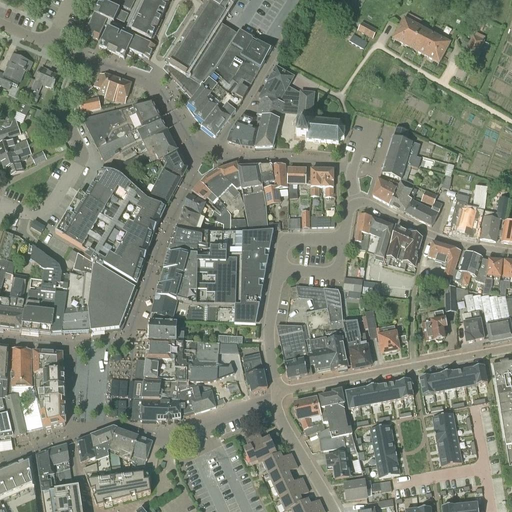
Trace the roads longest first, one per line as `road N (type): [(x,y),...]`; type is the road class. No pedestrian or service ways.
road 1 (residential): [(77,62),(150,79),(194,150),(215,155),(269,61)]
road 2 (residential): [(0,202),(44,209),(81,160),(63,114),(77,62)]
road 3 (residential): [(414,367),(278,395)]
road 4 (residential): [(414,367),(410,304),(428,233)]
road 5 (residential): [(278,395),(278,417),(333,511)]
road 6 (residential): [(278,395),(267,338),(279,268)]
road 7 (residential): [(278,395),(159,434)]
